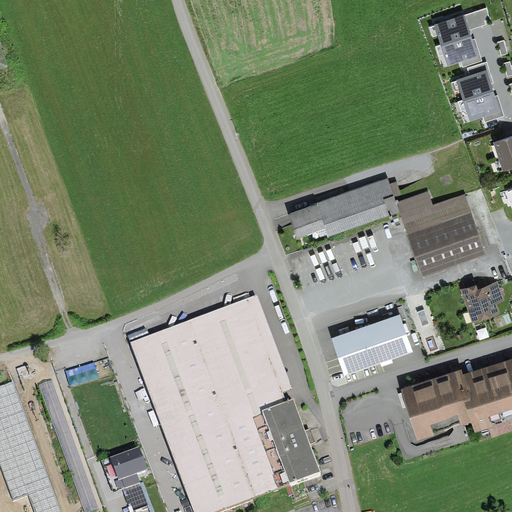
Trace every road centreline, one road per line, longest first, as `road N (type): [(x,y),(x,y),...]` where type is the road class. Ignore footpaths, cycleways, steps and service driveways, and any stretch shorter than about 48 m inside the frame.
road 1 (residential): [(275,250),(123,322),(0,359)]
road 2 (residential): [(350,511),(304,326),(275,250)]
road 3 (residential): [(275,250),(178,0)]
